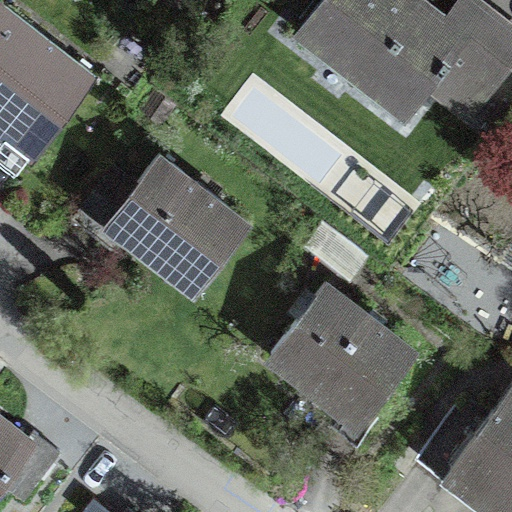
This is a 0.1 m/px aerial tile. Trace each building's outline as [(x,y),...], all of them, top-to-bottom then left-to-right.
[(321,0),(302,25),(407,106),(444,57),(486,89),(511,54),(511,25),(481,2),(474,12),(458,0),(457,0),(443,18),(419,0),(321,0)] [(93,73),(0,1),(0,115),(38,145),(93,73)] [(245,220),(159,153),(135,183),(112,164),(72,216),(104,241),(114,226),(193,287),(245,220)] [(412,347),(324,280),(270,351),(321,390),(313,400),(361,436),(377,415),(367,407),(412,347)] [(511,380),(449,463),(511,511),(511,380)] [(0,414),(0,478),(22,496),(59,449),(33,429),(27,436),(0,414)]
